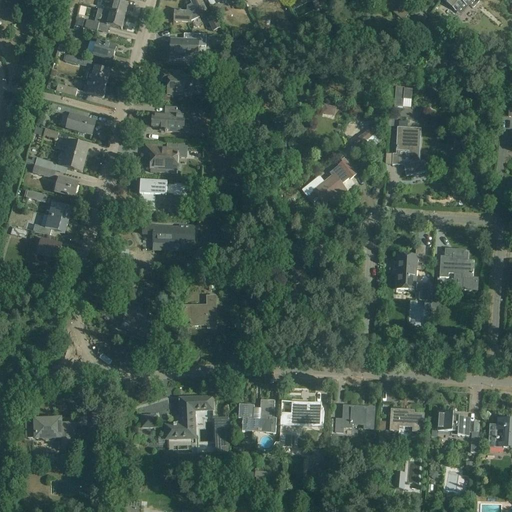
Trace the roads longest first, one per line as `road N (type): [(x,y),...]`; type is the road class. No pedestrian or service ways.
road 1 (residential): [(154,0),(78,309),(82,345),(95,362),(124,375),(361,375)]
road 2 (residential): [(494,379),(497,229),(491,222),(385,215),(371,227),(361,375)]
road 3 (track): [(124,375),(114,472),(119,511)]
road 4 (residential): [(361,375),(494,379)]
